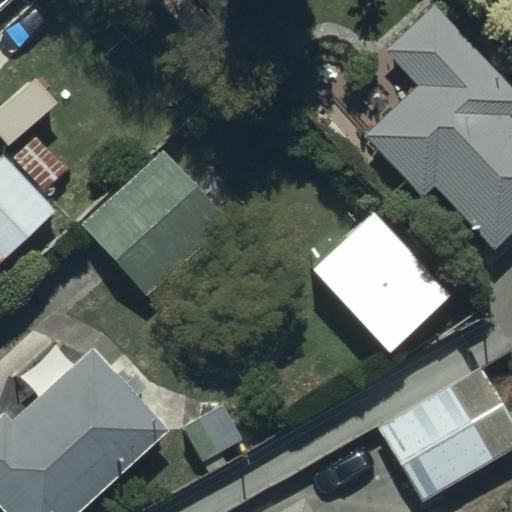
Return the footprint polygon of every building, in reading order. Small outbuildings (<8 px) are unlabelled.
[(52,36),(29,9),(0,34),(0,78),(2,80),(52,36)] [(424,99),(368,149),(425,210),(435,201),(491,264),(511,244),(511,130),(510,129),(511,126),(511,98),(438,17),(389,60),(424,99)] [(0,277),(3,274),(0,270),(0,247),(51,201),(0,146),(0,145),(0,277)] [(147,306),(229,231),(165,162),(83,237),(147,306)] [(451,304),(374,227),(314,286),(391,363),(451,304)] [(511,437),(511,424),(477,360),(372,418),(413,492),(511,437)] [(0,426),(0,511),(92,511),(166,444),(94,365),(17,436),(5,422),(0,426)] [(315,511),(300,485),(252,511),(315,511)]
